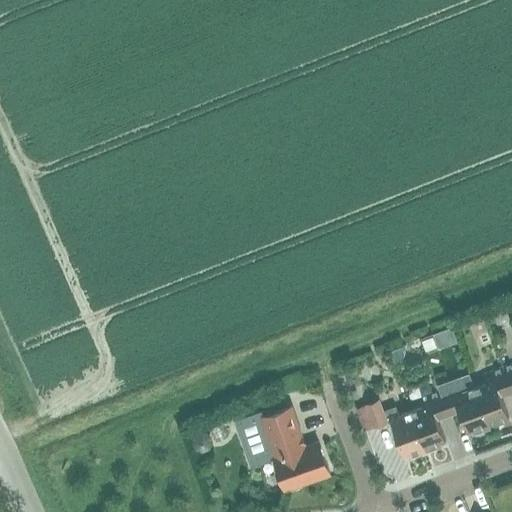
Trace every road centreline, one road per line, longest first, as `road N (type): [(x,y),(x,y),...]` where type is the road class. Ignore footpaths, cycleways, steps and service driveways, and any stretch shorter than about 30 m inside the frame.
road 1 (residential): [(376,507),(511,459)]
road 2 (residential): [(376,507),(328,380)]
